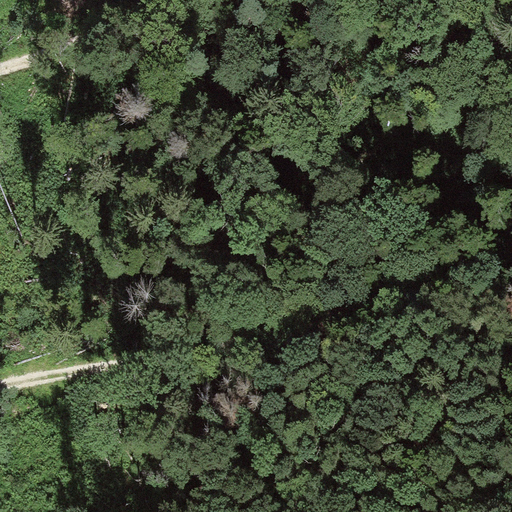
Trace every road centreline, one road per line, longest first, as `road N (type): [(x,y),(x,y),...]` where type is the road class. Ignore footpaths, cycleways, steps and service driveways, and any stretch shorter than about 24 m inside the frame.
road 1 (track): [(511,271),(293,336),(0,387)]
road 2 (track): [(372,511),(440,432),(511,373)]
road 3 (track): [(154,0),(0,67)]
